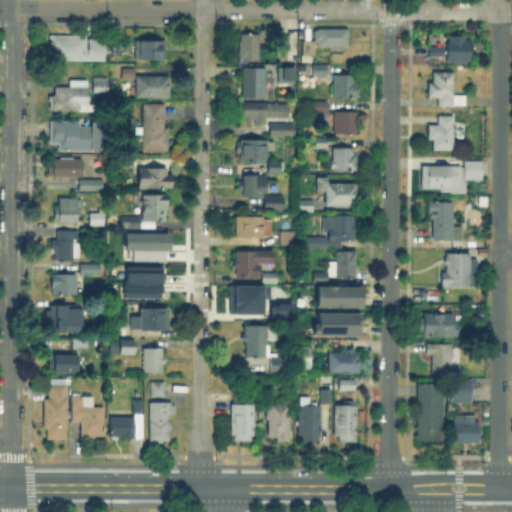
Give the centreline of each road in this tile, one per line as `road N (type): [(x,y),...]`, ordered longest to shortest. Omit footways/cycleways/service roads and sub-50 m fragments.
road 1 (residential): [(13,511),(12,8)]
road 2 (residential): [(208,486),(200,462),(203,0)]
road 3 (residential): [(389,487),(391,10)]
road 4 (residential): [(499,252),(495,0)]
road 5 (residential): [(499,497),(499,252)]
road 6 (secondary): [(208,486),(0,484)]
road 7 (residential): [(203,9),(12,8)]
road 8 (secondary): [(389,487),(208,486)]
road 9 (secondary): [(511,479),(410,478),(389,487)]
road 10 (secondary): [(389,487),(410,496),(511,496)]
